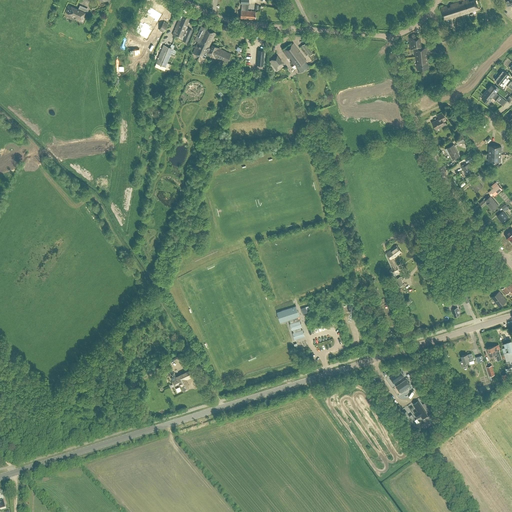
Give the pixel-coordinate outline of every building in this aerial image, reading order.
[(241,4),(241,10),(240,18),(246,19),(246,18),(249,18),(248,19),(255,19),(256,11),(245,10),(246,4),(248,4),(248,0),(240,0),(240,4),(241,4)] [(463,3),(459,4),(458,5),(462,14),(469,12),(467,4),(466,4),(465,0),(462,1),(463,3)] [(468,0),(465,0),(466,4),(467,4),(469,12),(478,9),(475,0),(472,0),(469,1),(468,0)] [(450,4),(451,7),(454,17),(462,14),(458,5),(459,4),(458,2),(450,4)] [(75,16),(74,18),(79,20),(80,18),(82,19),(86,9),(81,6),(79,10),(69,5),(66,12),(75,16)] [(454,17),(451,7),(448,8),(446,6),(441,7),(445,20),(454,17)] [(143,25),(140,23),(135,31),(143,36),(144,34),(148,36),(151,30),(149,29),(154,20),(157,21),(161,14),(149,7),(146,13),(149,15),(143,25)] [(188,24),(191,18),(180,13),(178,18),(179,19),(172,34),(182,39),(184,35),(184,36),(183,40),(187,42),(191,31),(187,29),(187,30),(186,30),(187,27),(185,26),(187,23),(188,24)] [(163,19),(160,25),(162,26),(159,32),(158,32),(153,40),(158,43),(162,34),(165,28),(166,28),(169,22),(163,19)] [(204,58),(208,51),(209,51),(210,48),(208,47),(215,32),(201,26),(194,40),(198,41),(192,52),(204,58)] [(450,35),(442,37),(444,43),(452,40),(450,35)] [(411,49),(415,48),(421,47),(420,47),(421,47),(420,39),(418,39),(418,42),(410,43),(411,49)] [(310,55),(313,53),(305,42),(302,45),(310,55)] [(306,60),(293,43),(283,50),(288,58),(290,57),(292,60),(291,61),(293,65),(295,64),(300,72),(308,66),(305,61),(306,60)] [(155,66),(161,69),(162,66),(164,67),(165,67),(170,56),(171,53),(173,48),(170,47),(163,44),(156,63),(155,66)] [(210,48),(209,51),(207,54),(215,58),(216,56),(226,61),(229,54),(220,49),(220,48),(212,44),(210,48)] [(432,47),(431,50),(434,51),(437,51),(440,52),(442,53),(444,47),(441,46),(439,46),(436,45),(433,44),(432,47)] [(416,57),(426,56),(428,56),(427,47),(421,47),(415,48),(416,57)] [(269,60),(276,71),(284,65),(282,63),(283,62),(277,54),(271,59),(269,60)] [(502,69),(498,74),(511,84),(511,81),(508,78),(510,75),(502,69)] [(511,84),(498,74),(494,79),(502,85),(504,82),(511,88),(511,84)] [(491,84),(487,89),(499,98),(501,100),(503,98),(500,96),(496,92),(498,90),(492,85),(491,84)] [(492,97),(497,101),(499,102),(501,100),(499,98),(487,89),(483,94),(485,96),(485,97),(484,96),(482,99),(487,103),(490,100),(492,97)] [(432,122),(436,129),(445,124),(443,120),(446,118),(443,113),(437,116),(439,118),(432,122)] [(455,139),(457,144),(459,143),(460,143),(464,141),(464,140),(462,136),(455,139)] [(453,159),(459,155),(453,144),(446,148),(448,151),(453,159)] [(465,159),(467,162),(470,160),(472,164),(474,162),(473,159),(471,155),(465,159)] [(466,174),(473,170),(478,167),(475,163),(471,166),(469,163),(466,165),(465,163),(461,165),(462,167),(466,174)] [(471,185),(476,191),(482,186),(477,180),(471,185)] [(498,184),(488,192),(491,195),(496,191),(497,193),(502,189),(498,184)] [(489,195),(479,203),(482,206),(486,203),(492,210),(499,205),(491,195),(490,196),(489,195)] [(497,216),(502,222),(508,217),(503,211),(497,216)] [(397,244),(386,252),(390,257),(388,258),(393,267),(390,269),(390,270),(391,272),(393,276),(395,279),(398,277),(397,275),(399,274),(397,271),(399,270),(397,265),(394,258),(398,255),(398,254),(402,251),(397,244)] [(398,277),(395,279),(394,279),(398,287),(404,284),(401,279),(402,279),(401,276),(398,277)] [(502,289),(506,295),(511,291),(506,285),(502,289)] [(461,292),(466,303),(469,301),(465,291),(461,292)] [(492,296),(499,306),(506,300),(499,291),(492,296)] [(460,314),(456,302),(449,305),(450,309),(451,309),(453,313),(454,316),(460,314)] [(299,320),(298,317),(299,316),(296,306),(282,310),(285,321),(289,319),(291,323),(290,323),(292,330),(293,329),(294,332),(293,332),(295,339),(304,336),(302,329),(301,330),(300,327),(301,327),(299,320)] [(502,348),(507,362),(510,361),(511,366),(505,369),(508,376),(511,374),(511,342),(511,340),(507,342),(504,343),(505,347),(502,348)] [(490,355),(495,354),(497,360),(502,359),(499,350),(501,349),(499,344),(487,348),(490,355)] [(468,365),(467,362),(474,360),(472,353),(467,354),(461,356),(463,360),(460,361),(461,367),(468,365)] [(481,385),(489,382),(484,367),(476,370),(481,385)] [(187,386),(189,385),(186,379),(192,376),(189,370),(176,376),(178,379),(173,381),(175,385),(178,383),(182,391),(188,388),(187,386)] [(404,376),(400,370),(390,377),(393,382),(404,376)] [(411,379),(414,383),(420,379),(421,379),(419,375),(417,373),(416,371),(411,374),(413,376),(413,377),(411,379)] [(408,379),(396,386),(400,391),(411,384),(408,379)] [(427,398),(423,401),(430,412),(434,409),(427,398)] [(418,402),(413,406),(421,417),(426,414),(418,402)] [(417,422),(408,409),(403,412),(412,425),(417,422)] [(425,422),(422,424),(423,426),(425,428),(432,423),(429,419),(427,416),(423,419),(425,422)] [(432,426),(425,431),(427,435),(435,429),(432,426)]
